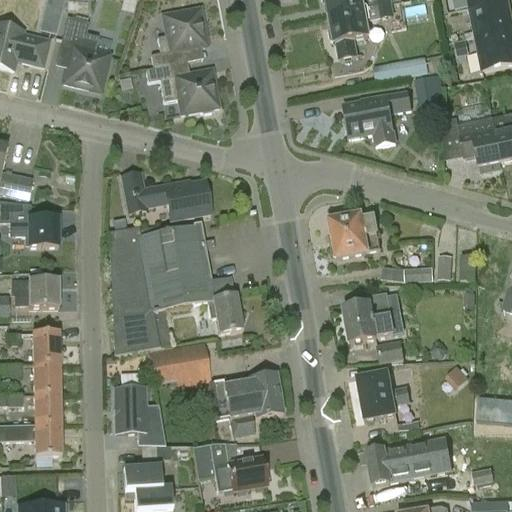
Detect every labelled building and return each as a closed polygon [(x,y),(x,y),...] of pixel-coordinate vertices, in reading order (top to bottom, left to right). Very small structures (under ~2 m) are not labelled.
[(65,0),(62,15),(86,16),(86,0),(65,0)] [(321,0),(323,7),(326,8),(328,21),(391,9),(403,7),(401,0),(360,0),(359,0),(321,0)] [(465,0),(469,15),(507,7),(505,0),(465,0)] [(469,15),(475,45),(511,37),(511,31),(507,7),(469,15)] [(368,42),(365,28),(393,22),(391,9),(328,21),(331,34),(328,36),(330,44),(333,46),(334,49),(335,48),(338,65),(355,62),(352,45),(368,42)] [(145,75),(145,76),(174,70),(174,69),(187,67),(185,55),(203,52),(205,48),(199,16),(196,14),(159,21),(163,41),(156,43),(159,59),(150,60),(152,73),(145,75)] [(43,18),(38,35),(54,39),(59,22),(43,18)] [(70,56),(63,88),(100,97),(109,60),(94,56),(98,42),(86,39),(88,28),(66,23),(59,53),(70,56)] [(0,30),(0,72),(13,75),(15,65),(42,72),(48,46),(22,39),(23,36),(0,30)] [(511,69),(511,37),(475,45),(481,76),(511,69)] [(425,63),(425,61),(371,71),(375,88),(428,78),(445,75),(442,60),(425,63)] [(177,81),(174,70),(145,76),(147,88),(159,86),(163,107),(177,105),(180,119),(198,116),(202,119),(211,117),(214,113),(218,112),(211,75),(177,81)] [(413,86),(418,112),(438,109),(436,100),(443,99),(439,80),(413,86)] [(392,138),(389,119),(409,115),(406,97),(361,105),(361,107),(343,111),(348,144),(373,140),(375,152),(395,148),(393,137),(392,138)] [(511,119),(492,124),(494,135),(500,169),(511,166),(511,119)] [(500,169),(494,135),(471,140),(470,136),(458,139),(463,166),(475,163),(478,173),(500,169)] [(0,201),(26,207),(31,184),(0,177),(7,147),(0,145),(0,201)] [(187,186),(163,191),(163,189),(143,193),(140,177),(118,181),(126,220),(147,216),(147,214),(167,210),(169,227),(209,220),(203,186),(187,189),(187,186)] [(23,253),(26,253),(57,253),(57,223),(30,223),(30,209),(0,206),(0,228),(9,229),(8,242),(23,242),(23,253)] [(379,256),(377,240),(373,223),(362,225),(361,221),(329,227),(334,252),(331,254),(332,261),(335,262),(336,264),(379,256)] [(165,316),(206,308),(206,306),(233,301),(229,282),(210,285),(200,230),(150,239),(149,230),(106,238),(112,361),(148,355),(171,352),(165,316)] [(438,261),(437,285),(451,286),(452,261),(438,261)] [(476,262),(460,261),(458,287),(475,287),(476,262)] [(432,272),(403,274),(404,288),(432,286),(432,272)] [(511,282),(508,297),(503,318),(511,320),(511,282)] [(57,285),(27,285),(10,285),(10,301),(13,301),(14,313),(27,313),(57,312),(57,285)] [(366,302),(367,310),(342,315),(348,350),(376,345),(376,344),(393,341),(404,339),(396,300),(387,301),(386,299),(366,302)] [(7,301),(0,301),(0,325),(9,325),(7,301)] [(209,324),(214,323),(217,340),(240,335),(234,301),(233,301),(206,306),(206,308),(209,324)] [(31,339),(31,370),(57,369),(57,338),(31,339)] [(20,350),(19,339),(5,340),(5,350),(20,350)] [(203,347),(171,352),(148,355),(153,389),(174,386),(175,393),(210,387),(203,347)] [(400,347),(375,351),(378,370),(403,366),(400,347)] [(0,381),(20,381),(20,369),(0,369),(0,381)] [(31,370),(32,401),(58,400),(57,369),(31,370)] [(445,380),(456,392),(467,382),(456,370),(445,380)] [(406,392),(390,395),(386,377),(355,384),(363,428),(395,421),(393,412),(409,409),(406,392)] [(247,387),(222,391),(221,385),(211,387),(217,423),(227,421),(231,443),(254,439),(251,420),(253,420),(254,423),(282,419),(275,379),(247,384),(247,387)] [(157,411),(143,412),(143,394),(114,395),(114,411),(112,411),(113,422),(115,422),(115,439),(136,438),(137,451),(164,452),(157,411)] [(0,411),(9,411),(8,401),(0,400),(0,411)] [(21,412),(21,400),(8,401),(9,411),(9,412),(21,412)] [(32,401),(33,430),(59,431),(58,400),(32,401)] [(511,406),(505,405),(502,428),(511,429),(511,406)] [(416,426),(397,430),(398,440),(418,436),(416,426)] [(59,462),(59,431),(33,430),(0,431),(0,447),(33,446),(33,462),(59,462)] [(444,445),(365,459),(371,490),(450,476),(444,445)] [(214,482),(216,497),(231,494),(231,498),(265,491),(260,462),(226,469),(223,453),(223,449),(208,450),(191,452),(197,485),(214,482)] [(121,474),(123,496),(160,494),(158,472),(121,474)] [(470,477),(473,490),(492,486),(489,473),(470,477)] [(14,480),(0,480),(0,501),(15,501),(14,480)] [(170,511),(169,493),(160,494),(123,496),(123,505),(133,505),(133,511),(170,511)]
